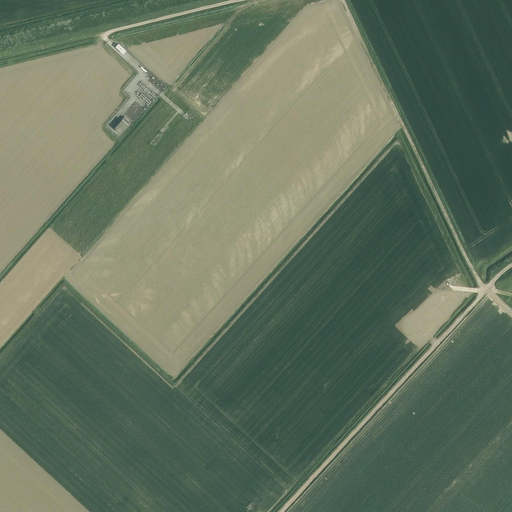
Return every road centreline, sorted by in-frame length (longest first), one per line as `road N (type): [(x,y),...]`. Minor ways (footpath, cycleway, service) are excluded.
road 1 (track): [(282,511),(511,265)]
road 2 (track): [(343,0),(484,291)]
road 3 (unclassified): [(103,35),(243,0)]
